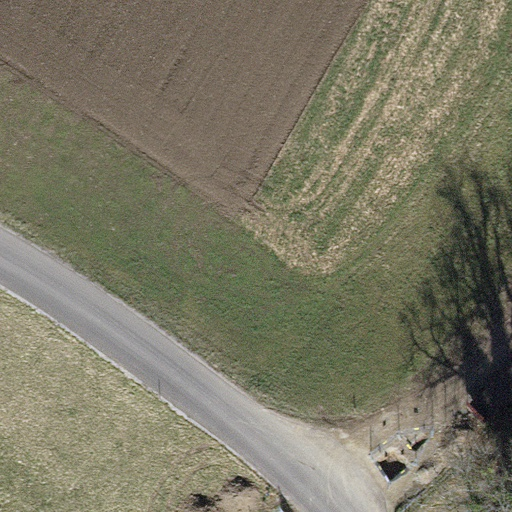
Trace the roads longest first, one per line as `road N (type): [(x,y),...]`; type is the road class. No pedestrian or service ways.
road 1 (unclassified): [(342,511),(164,358),(0,240)]
road 2 (track): [(324,491),(511,331)]
